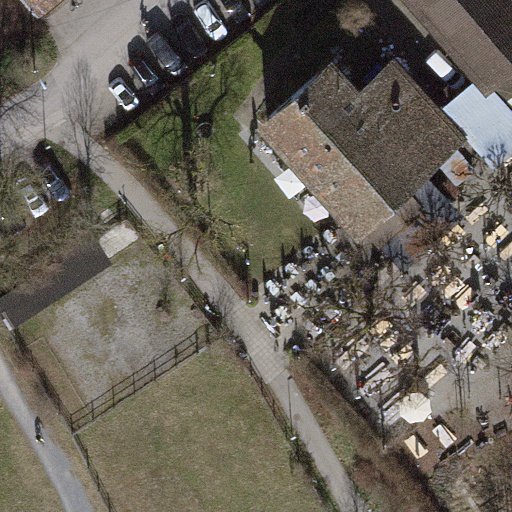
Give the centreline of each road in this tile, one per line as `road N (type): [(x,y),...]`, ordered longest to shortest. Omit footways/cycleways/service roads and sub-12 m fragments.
road 1 (unclassified): [(137,0),(116,17),(83,73),(0,129)]
road 2 (track): [(0,382),(83,511)]
